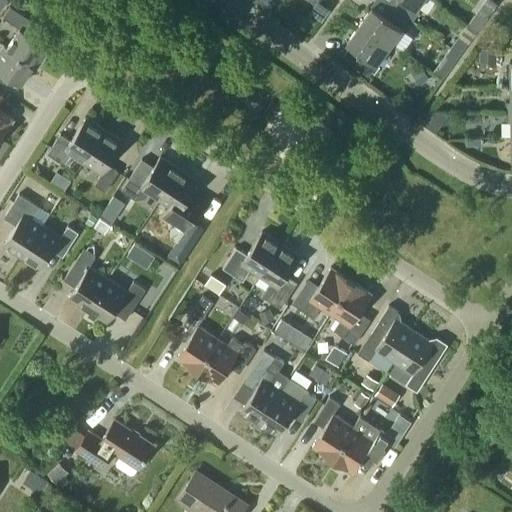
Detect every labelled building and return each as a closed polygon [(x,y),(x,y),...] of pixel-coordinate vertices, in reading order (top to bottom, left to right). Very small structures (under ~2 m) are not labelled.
[(317,0),(314,5),(308,13),(320,21),(329,9),(326,7),(319,1),(318,0),(317,0)] [(392,0),(388,5),(411,22),(419,11),(415,9),(421,0),(392,0)] [(371,8),(355,30),(370,41),(376,32),(391,43),(401,30),(404,32),(411,22),(388,5),(381,15),(371,8)] [(21,27),(8,46),(8,47),(38,66),(51,47),(25,30),(32,20),(11,6),(4,16),(21,27)] [(476,13),(468,24),(478,31),(486,20),(476,13)] [(376,65),(391,43),(376,32),(370,41),(355,30),(345,44),(349,47),(342,57),(372,78),(379,68),(376,65)] [(458,38),(451,47),(461,55),(468,45),(458,38)] [(8,47),(8,46),(5,44),(0,51),(0,69),(0,70),(22,84),(35,65),(38,67),(38,66),(8,47)] [(461,55),(451,47),(440,62),(450,69),(461,55)] [(497,47),(480,47),(480,62),(497,62),(497,47)] [(412,72),(420,82),(430,74),(422,64),(412,72)] [(0,137),(1,138),(14,117),(0,107),(0,137)] [(74,154),(84,161),(105,128),(87,116),(72,139),(61,132),(48,153),(66,165),(74,154)] [(105,128),(84,161),(102,173),(95,184),(106,191),(119,171),(109,164),(124,141),(105,128)] [(160,199),(180,168),(161,155),(154,166),(143,159),(123,189),(137,198),(149,197),(151,193),(160,199)] [(180,168),(160,199),(170,205),(163,216),(186,230),(206,200),(193,191),(199,181),(180,168)] [(22,256),(43,224),(32,217),(40,206),(20,193),(7,213),(18,221),(3,244),(22,256)] [(109,204),(102,215),(113,221),(120,211),(109,204)] [(458,245),(450,241),(438,260),(478,283),(504,237),(473,219),(458,245)] [(43,224),(22,256),(41,268),(56,245),(66,252),(79,232),(68,224),(61,236),(43,224)] [(260,275),(281,242),(262,230),(247,254),(237,247),(224,268),(245,281),(253,270),(260,275)] [(137,240),(130,251),(149,263),(156,253),(137,240)] [(281,242),(260,275),(271,281),(262,295),(281,307),(296,285),(285,278),(300,254),(281,242)] [(167,255),(180,264),(187,254),(173,245),(167,255)] [(88,309),(108,278),(90,266),(96,255),(84,248),(64,278),(76,286),(69,296),(88,309)] [(293,302),(303,309),(315,317),(322,307),(331,312),(352,280),(331,266),(317,288),(307,281),(293,302)] [(211,274),(204,283),(218,293),(225,283),(211,274)] [(108,278),(88,309),(108,321),(114,311),(126,319),(146,288),(134,280),(127,290),(108,278)] [(352,280),(331,312),(341,319),(334,329),(355,343),(369,322),(358,315),(372,293),(352,280)] [(177,357),(198,370),(219,338),(198,325),(214,300),(203,294),(181,328),(191,335),(177,357)] [(395,360),(415,330),(397,318),(401,312),(389,304),(358,352),(370,359),(377,349),(395,360)] [(269,306),(258,311),(263,323),(274,318),(269,306)] [(245,323),(250,315),(240,309),(235,317),(245,323)] [(282,319),(275,330),(306,349),(313,337),(282,319)] [(415,330),(395,360),(413,372),(406,383),(418,391),(439,357),(429,350),(434,342),(415,330)] [(246,340),(244,343),(234,336),(228,344),(219,338),(198,370),(218,383),(232,362),(243,368),(256,347),(246,340)] [(342,366),(350,354),(336,345),(328,358),(342,366)] [(260,421),(281,389),(271,382),(277,372),(269,367),(277,356),(264,348),(245,378),(256,386),(242,409),(260,421)] [(363,384),(376,392),(382,383),(369,375),(363,384)] [(317,397),(310,393),(312,391),(292,377),(283,391),(281,389),(260,421),(279,433),(294,410),(304,417),(317,397)] [(384,384),(377,394),(395,406),(402,396),(384,384)] [(372,398),(363,393),(357,404),(365,409),(372,398)] [(312,445),(333,458),(354,426),(334,413),(341,402),(330,395),(316,416),(327,423),(312,445)] [(392,436),(381,429),(362,416),(355,426),(354,426),(333,458),(354,472),(361,461),(371,468),(392,436)] [(113,451),(121,456),(118,462),(119,467),(132,474),(136,472),(154,443),(115,418),(102,438),(89,429),(76,449),(103,467),(113,451)] [(49,473),(59,484),(71,473),(61,462),(49,473)] [(33,466),(25,478),(43,490),(51,478),(33,466)] [(178,498),(198,511),(241,511),(247,504),(196,470),(178,498)]
